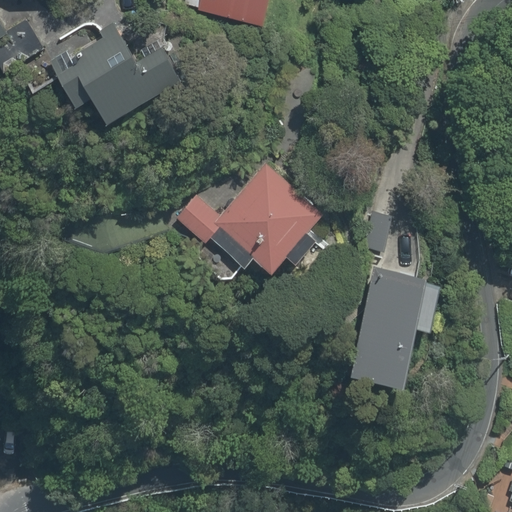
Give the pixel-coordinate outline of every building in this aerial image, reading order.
[(202,0),(201,13),(264,25),(268,0),(202,0)] [(1,32),(0,29),(0,57),(1,59),(16,50),(22,60),(40,50),(23,19),(1,32)] [(63,50),(47,60),(78,107),(93,96),(114,127),(189,78),(163,39),(133,60),(117,36),(74,65),(63,50)] [(332,211),(268,164),(224,214),(198,196),(178,218),(205,241),(196,253),(223,278),(238,276),(245,266),(251,269),(257,258),(278,275),(291,258),(301,266),(324,241),(316,232),(332,211)] [(436,274),(378,263),(358,371),(416,384),(436,274)]
